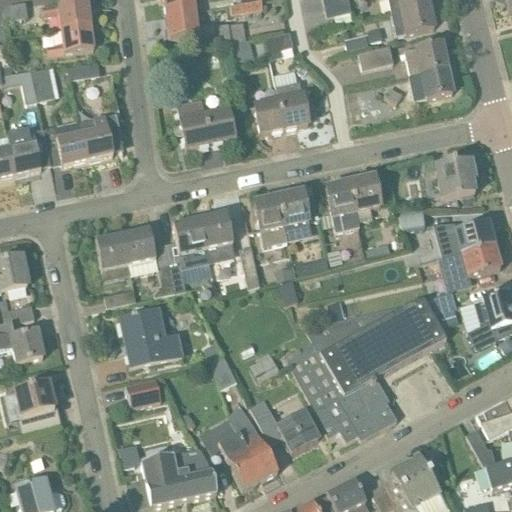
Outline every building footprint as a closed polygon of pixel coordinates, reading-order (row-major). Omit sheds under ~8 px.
[(162,0),(165,20),(195,16),(193,1),(201,0),(208,0),(209,3),(229,0),(162,0)] [(320,0),(325,24),(350,18),(345,0),(320,0)] [(426,0),(395,0),(399,14),(428,8),(426,0)] [(260,5),(248,7),(236,9),(228,10),(230,20),(261,15),(260,5)] [(58,20),(60,34),(90,30),(87,6),(41,12),(42,22),(58,20)] [(3,26),(4,26),(26,23),(24,8),(6,10),(2,15),(3,26)] [(399,14),(389,16),(392,30),(402,29),(405,39),(434,33),(428,8),(399,14)] [(195,16),(165,20),(168,44),(214,38),(213,29),(197,31),(195,16)] [(244,45),(242,27),(217,30),(221,49),(244,45)] [(90,30),(60,34),(62,49),(46,51),(47,61),(93,55),(90,30)] [(368,47),(382,44),(380,33),(365,36),(365,39),(367,47),(368,47)] [(292,52),(288,38),(263,43),(267,59),(268,59),(280,56),(292,52)] [(12,79),(8,48),(0,49),(0,74),(1,80),(12,79)] [(403,56),(409,81),(447,73),(441,48),(403,56)] [(388,51),(357,58),(361,76),(392,69),(388,51)] [(97,67),(67,71),(68,85),(98,80),(97,67)] [(447,73),(409,81),(414,106),(452,98),(447,73)] [(53,103),(47,74),(30,76),(30,77),(37,107),(53,103)] [(30,77),(12,79),(1,80),(2,90),(3,92),(20,89),(24,110),(37,107),(30,77)] [(274,92),(277,106),(278,106),(284,135),(308,130),(302,100),(298,88),(274,92)] [(383,101),(395,109),(401,100),(389,92),(383,101)] [(278,106),(277,106),(253,111),(260,140),(284,135),(278,106)] [(227,116),(198,122),(195,109),(177,113),(185,155),(234,145),(227,116)] [(104,122),(79,127),(87,167),(112,161),(104,122)] [(87,167),(79,127),(53,132),(61,172),(87,167)] [(34,148),(8,154),(14,181),(40,176),(34,148)] [(0,184),(14,181),(8,154),(0,155),(0,184)] [(456,202),(456,203),(474,199),(471,186),(474,186),(470,166),(454,170),(454,166),(434,170),(441,205),(456,202)] [(349,188),(357,227),(371,224),(369,214),(380,212),(374,183),(349,188)] [(358,231),(357,227),(349,188),(325,193),(331,222),(334,236),(358,231)] [(302,198),(278,203),(287,248),(311,242),(307,227),(308,227),(302,198)] [(287,248),(278,203),(253,208),(260,239),(259,239),(262,253),(287,248)] [(421,215),(391,216),(399,235),(422,234),(421,215)] [(226,219),(199,225),(208,270),(234,265),(231,251),(232,250),(226,219)] [(179,267),(168,269),(174,299),(185,297),(181,276),(208,270),(199,225),(172,230),(179,267)] [(453,227),(430,229),(440,264),(493,250),(487,226),(455,235),(453,227)] [(121,240),(128,271),(154,265),(160,291),(156,292),(157,295),(152,300),(153,304),(174,299),(168,269),(157,272),(155,265),(148,235),(121,240)] [(130,281),(128,271),(121,240),(95,246),(103,287),(130,281)] [(389,257),(387,249),(365,254),(366,262),(389,257)] [(436,265),(436,266),(439,277),(464,270),(467,283),(499,275),(493,250),(440,264),(436,265)] [(238,254),(246,296),(258,292),(250,252),(238,254)] [(0,265),(0,296),(27,291),(21,261),(0,265)] [(329,274),(327,262),(307,266),(309,278),(329,274)] [(293,282),(291,272),(274,275),(276,285),(293,282)] [(283,311),(297,307),(291,285),(277,289),(283,311)] [(135,307),(133,295),(103,301),(106,313),(135,307)] [(311,345),(306,348),(297,352),(300,357),(286,364),(327,443),(339,437),(345,449),(357,442),(360,447),(396,427),(386,409),(383,411),(375,397),(378,395),(373,385),(445,345),(432,322),(454,316),(449,297),(423,305),(304,331),(311,345)] [(469,337),(475,351),(498,340),(495,333),(511,328),(511,320),(505,297),(483,303),(489,328),(469,337)] [(5,303),(0,304),(0,331),(33,324),(31,310),(7,315),(5,303)] [(342,322),(339,305),(327,308),(330,324),(342,322)] [(157,345),(151,315),(119,322),(124,346),(127,345),(130,357),(126,357),(130,374),(181,363),(177,341),(157,345)] [(15,369),(42,363),(36,336),(12,341),(10,330),(0,331),(0,358),(12,356),(15,369)] [(511,355),(511,343),(510,344),(509,342),(497,349),(504,360),(511,355)] [(204,353),(208,361),(217,356),(213,348),(204,353)] [(248,371),(257,388),(278,377),(268,357),(254,364),(255,367),(248,371)] [(208,364),(219,395),(236,387),(222,360),(208,364)] [(155,385),(143,388),(124,392),(129,414),(160,407),(155,385)] [(20,423),(23,439),(57,431),(47,388),(3,398),(9,425),(20,423)] [(511,400),(475,420),(488,444),(488,445),(510,434),(511,433),(511,400)] [(277,431),(270,417),(263,404),(248,412),(269,451),(283,444),(291,458),(318,444),(303,417),(277,431)] [(240,409),(227,416),(230,425),(231,425),(242,447),(254,471),(261,486),(277,478),(245,417),(245,418),(240,409)] [(230,425),(227,416),(226,417),(228,422),(198,437),(210,459),(222,453),(228,464),(226,465),(242,496),(261,486),(254,471),(242,447),(231,425),(230,425)] [(195,430),(187,417),(178,423),(186,435),(195,430)] [(476,435),(465,441),(483,474),(484,474),(495,471),(491,455),(487,454),(476,435)] [(140,469),(142,477),(136,478),(138,487),(126,490),(130,511),(159,511),(215,500),(211,479),(202,459),(172,465),(171,462),(140,469)] [(383,489),(395,511),(413,511),(414,511),(437,500),(428,482),(431,480),(428,476),(425,477),(417,462),(391,477),(394,483),(383,489)] [(511,465),(495,471),(484,474),(491,497),(511,491),(511,465)] [(61,511),(64,508),(62,500),(55,496),(47,498),(44,485),(15,493),(20,511),(61,511)] [(326,500),(327,501),(332,511),(365,511),(363,508),(365,508),(354,486),(326,500)] [(395,511),(383,489),(369,496),(377,511),(395,511)] [(312,507),(301,511),(332,511),(327,501),(312,508),(312,507)]
